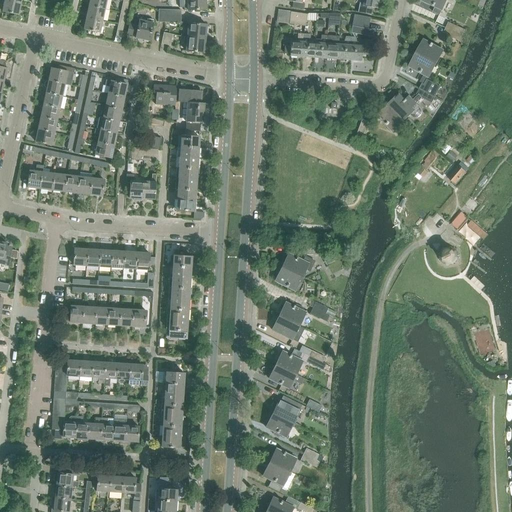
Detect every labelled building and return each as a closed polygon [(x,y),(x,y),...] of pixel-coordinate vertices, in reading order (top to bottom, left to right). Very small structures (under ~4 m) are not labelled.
[(21,3),(5,0),(2,12),(18,15),(21,3)] [(90,0),(89,6),(105,9),(106,0),(90,0)] [(205,0),(187,0),(188,11),(206,10),(205,0)] [(379,0),(360,0),(358,13),(371,15),(372,8),(377,9),(379,0)] [(446,0),(422,0),(443,10),(446,0)] [(292,8),(304,10),(305,4),(302,3),(293,2),(292,8)] [(89,6),(86,18),(102,21),(105,9),(89,6)] [(291,12),(289,24),(305,27),(307,14),(291,12)] [(355,21),(369,24),(370,18),(356,15),(355,21)] [(102,21),(86,18),(84,30),(99,33),(102,21)] [(139,42),(140,42),(142,42),(143,41),(144,40),(150,41),(154,24),(140,21),(139,26),(130,24),(128,36),(136,37),(136,38),(138,39),(138,40),(139,42)] [(369,24),(355,21),(354,27),(368,29),(369,24)] [(446,28),(462,36),(465,30),(448,22),(446,28)] [(188,23),(187,37),(205,39),(207,25),(188,23)] [(124,26),(118,25),(116,36),(121,38),(124,26)] [(462,36),(446,28),(443,34),(459,41),(462,36)] [(161,44),(170,46),(172,35),(163,33),(161,44)] [(290,56),(302,57),(303,34),(298,34),(297,42),(291,41),(290,46),(285,46),(285,54),(290,54),(290,56)] [(303,34),(302,57),(314,58),(315,39),(310,39),(311,34),(303,34)] [(314,58),(326,58),(327,36),(321,35),(321,40),(315,39),(314,58)] [(326,58),(337,59),(338,44),(339,41),(339,36),(327,36),(326,58)] [(186,44),(186,51),(204,53),(205,39),(187,37),(184,37),(183,43),(186,44)] [(339,41),(338,44),(337,59),(348,60),(349,37),(346,37),(344,41),(339,41)] [(349,37),(348,60),(361,61),(362,55),(369,55),(370,43),(358,43),(356,37),(349,37)] [(424,40),(416,53),(436,64),(444,51),(433,45),(434,43),(432,42),(431,44),(424,40)] [(436,64),(416,53),(409,66),(429,77),(436,64)] [(49,81),(64,84),(71,85),(74,69),(58,65),(57,70),(51,68),(51,69),(50,69),(48,70),(47,74),(48,75),(50,76),(49,81)] [(0,77),(4,78),(5,74),(8,72),(6,69),(7,68),(4,67),(1,67),(0,66),(0,77)] [(80,87),(85,89),(88,76),(83,75),(82,77),(79,76),(78,83),(81,84),(80,87)] [(419,89),(435,97),(441,86),(427,79),(424,84),(422,83),(419,89)] [(127,85),(106,80),(105,85),(110,87),(108,94),(124,97),(127,85)] [(46,93),(62,96),(64,84),(49,81),(48,81),(47,81),(45,82),(44,86),(46,88),(47,88),(46,93)] [(175,106),(175,102),(176,91),(176,86),(153,85),(153,93),(156,93),(155,104),(175,106)] [(175,102),(187,102),(201,103),(202,92),(185,91),(185,90),(179,89),(178,91),(176,91),(175,102)] [(435,97),(419,89),(416,94),(418,95),(422,97),(432,103),(435,97)] [(46,93),(43,105),(59,108),(62,96),(46,93)] [(124,97),(108,94),(106,106),(122,109),(124,97)] [(410,115),(411,116),(412,117),(414,118),(415,118),(417,118),(418,118),(419,117),(420,117),(421,116),(421,115),(422,114),(422,113),(422,112),(422,111),(422,110),(421,109),(421,108),(416,103),(422,97),(418,95),(413,100),(409,96),(405,100),(399,94),(388,105),(404,121),(410,115)] [(205,103),(201,103),(187,102),(185,130),(199,131),(200,123),(202,123),(202,113),(204,114),(205,103)] [(43,105),(41,117),(57,121),(59,108),(43,105)] [(404,121),(388,105),(377,115),(393,131),(404,121)] [(119,121),(122,109),(106,106),(103,118),(119,121)] [(41,117),(38,129),(54,133),(57,121),(41,117)] [(103,118),(100,130),(116,133),(119,121),(103,118)] [(151,118),(151,125),(163,127),(164,121),(165,120),(155,118),(151,118)] [(369,121),(368,121),(362,119),(356,136),(363,138),(369,121)] [(54,133),(38,129),(35,142),(51,145),(54,133)] [(114,145),(116,133),(100,130),(96,129),(95,133),(99,134),(98,142),(114,145)] [(198,148),(199,137),(181,136),(180,147),(198,148)] [(154,137),(151,148),(159,149),(161,138),(154,137)] [(111,158),(114,145),(98,142),(95,154),(111,158)] [(198,158),(198,148),(180,147),(180,157),(198,158)] [(158,149),(132,148),(131,160),(138,160),(138,151),(145,151),(145,155),(158,155),(158,149)] [(138,151),(138,160),(157,161),(158,155),(145,155),(145,151),(138,151)] [(197,169),(198,158),(180,157),(179,168),(197,169)] [(458,164),(448,176),(456,183),(467,171),(458,164)] [(196,179),(197,169),(179,168),(178,178),(196,179)] [(28,187),(40,189),(42,172),(30,171),(28,187)] [(40,189),(53,190),(55,174),(42,172),(40,189)] [(53,190),(65,192),(67,175),(55,174),(53,190)] [(142,198),(143,181),(133,180),(134,175),(126,174),(126,183),(130,183),(129,198),(134,198),(134,200),(142,200),(142,198)] [(65,192),(77,193),(79,177),(67,175),(65,192)] [(77,193),(90,195),(91,178),(79,177),(77,193)] [(91,178),(90,195),(102,196),(104,180),(91,178)] [(196,190),(196,179),(178,178),(178,189),(196,190)] [(143,181),(142,198),(155,199),(156,182),(143,181)] [(195,201),(196,190),(178,189),(177,199),(195,201)] [(177,199),(176,210),(194,211),(195,201),(177,199)] [(0,242),(0,264),(8,266),(12,250),(6,248),(7,244),(0,242)] [(438,255),(439,255),(440,261),(446,266),(453,264),(458,258),(457,251),(450,246),(442,247),(440,253),(439,253),(438,255)] [(86,265),(87,249),(74,249),(73,265),(86,265)] [(86,265),(98,266),(99,250),(87,249),(86,265)] [(98,266),(111,267),(112,251),(99,250),(98,266)] [(124,252),(112,251),(111,267),(123,268),(124,252)] [(123,268),(136,268),(137,252),(124,252),(123,268)] [(137,252),(136,268),(148,269),(149,253),(137,252)] [(288,254),(282,267),(302,277),(309,264),(298,258),(298,257),(297,256),(296,258),(288,254)] [(173,255),(173,266),(191,267),(191,256),(173,255)] [(173,266),(172,277),(190,278),(191,267),(173,266)] [(295,291),(302,277),(282,267),(275,281),(295,291)] [(171,287),(189,289),(190,278),(172,277),(171,287)] [(189,289),(171,287),(171,298),(189,299),(189,289)] [(171,298),(170,309),(188,310),(189,299),(171,298)] [(315,302),(312,308),(333,318),(336,312),(315,302)] [(285,303),(278,316),(299,326),(305,313),(294,307),(295,306),(294,305),(293,307),(285,303)] [(83,323),(84,307),(71,306),(70,322),(83,323)] [(95,324),(96,308),(84,307),(83,323),(95,324)] [(95,324),(107,325),(108,308),(96,308),(95,324)] [(107,325),(120,325),(121,309),(108,308),(107,325)] [(312,308),(310,314),(326,322),(331,324),(333,318),(312,308)] [(120,325),(132,326),(133,310),(121,309),(120,325)] [(169,319),(187,320),(188,311),(170,309),(169,319)] [(133,310),(132,326),(145,327),(146,311),(133,310)] [(299,326),(278,316),(272,330),(292,340),(296,332),(301,334),(304,329),(299,326)] [(186,339),(187,320),(169,319),(167,319),(166,338),(186,339)] [(325,357),(301,345),(299,351),(309,356),(322,362),(325,357)] [(296,375),(302,361),(291,356),(292,355),(291,354),(290,355),(282,351),(275,365),(296,375)] [(326,364),(322,362),(309,356),(307,362),(323,370),(326,364)] [(79,376),(80,361),(67,360),(68,358),(60,358),(59,367),(67,367),(67,374),(67,376),(79,376)] [(80,361),(79,376),(92,377),(92,362),(80,361)] [(92,377),(104,378),(105,363),(92,362),(92,377)] [(105,363),(104,378),(104,385),(109,385),(110,378),(116,379),(117,363),(105,363)] [(130,364),(117,363),(116,379),(129,380),(130,364)] [(130,364),(129,380),(128,385),(147,386),(148,370),(142,370),(142,365),(130,364)] [(289,388),(296,375),(275,365),(269,378),(289,388)] [(166,372),(165,383),(183,384),(184,373),(166,372)] [(165,383),(165,394),(183,395),(183,384),(165,383)] [(164,404),(182,405),(183,395),(165,394),(164,404)] [(279,400),(272,414),(293,424),(299,410),(288,405),(289,403),(287,403),(287,404),(279,400)] [(309,400),(306,406),(319,412),(322,406),(309,400)] [(181,416),(182,405),(164,404),(163,415),(181,416)] [(319,412),(306,406),(304,411),(316,417),(319,412)] [(293,424),(272,414),(266,427),(286,437),(293,424)] [(181,426),(181,416),(163,415),(163,425),(181,426)] [(62,439),(63,437),(75,438),(77,417),(71,416),(70,422),(64,422),(64,420),(55,420),(55,423),(52,423),(51,429),(55,429),(55,439),(62,439)] [(75,438),(81,438),(81,440),(83,442),(85,442),(87,440),(87,439),(88,439),(89,423),(82,423),(83,417),(77,417),(75,438)] [(112,440),(125,441),(126,426),(126,420),(114,419),(112,440)] [(88,439),(100,440),(101,424),(89,423),(88,439)] [(100,440),(112,440),(113,425),(101,424),(100,440)] [(180,437),(181,426),(163,425),(162,436),(180,437)] [(126,426),(125,441),(137,442),(138,426),(126,426)] [(161,447),(179,448),(180,437),(162,436),(161,447)] [(316,460),(319,455),(306,448),(303,454),(316,460)] [(275,449),(269,462),(289,472),(296,459),(285,454),(286,452),(284,451),(284,453),(275,449)] [(316,460),(303,454),(300,460),(317,468),(319,462),(316,460)] [(289,472),(269,462),(263,476),(283,486),(289,472)] [(73,475),(73,476),(79,477),(80,469),(64,467),(64,473),(73,475)] [(71,487),(73,476),(73,475),(64,473),(55,472),(54,481),(57,481),(56,485),(71,487)] [(96,491),(109,492),(110,476),(97,475),(96,491)] [(109,492),(121,492),(123,477),(110,476),(109,492)] [(135,478),(123,477),(121,492),(134,493),(134,499),(140,500),(141,484),(135,484),(135,478)] [(71,487),(56,485),(53,485),(52,493),(55,493),(55,498),(70,500),(71,487)] [(158,489),(158,500),(176,501),(176,490),(158,489)] [(68,511),(70,500),(55,498),(52,497),(51,505),(54,506),(53,510),(67,511),(68,511)] [(273,498),(266,511),(267,511),(290,511),(293,508),(282,502),(283,501),(281,500),(280,502),(273,498)] [(175,511),(176,501),(158,500),(157,510),(175,511)] [(311,511),(313,509),(300,503),(297,508),(304,511),(311,511)]
